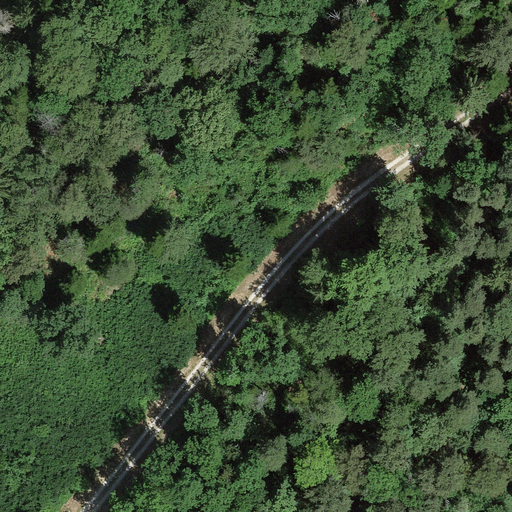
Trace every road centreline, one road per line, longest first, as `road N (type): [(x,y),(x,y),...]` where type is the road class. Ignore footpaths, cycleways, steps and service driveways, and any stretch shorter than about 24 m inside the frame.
road 1 (track): [(511,84),(376,179),(300,246),(88,511)]
road 2 (track): [(0,113),(70,78),(172,0)]
